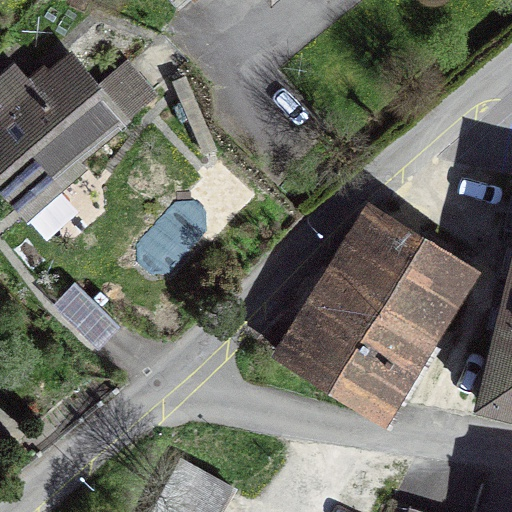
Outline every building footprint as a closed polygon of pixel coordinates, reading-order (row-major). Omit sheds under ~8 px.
[(0,182),(19,205),(123,115),(72,57),(34,90),(13,66),(0,76),(0,182)] [(257,339),(377,414),(464,276),(367,216),(328,277),(315,270),(304,288),(257,339)] [(511,267),(479,400),(511,407),(511,267)] [(54,303),(98,344),(118,322),(75,282),(54,303)] [(219,511),(233,487),(180,458),(151,511),(219,511)]
